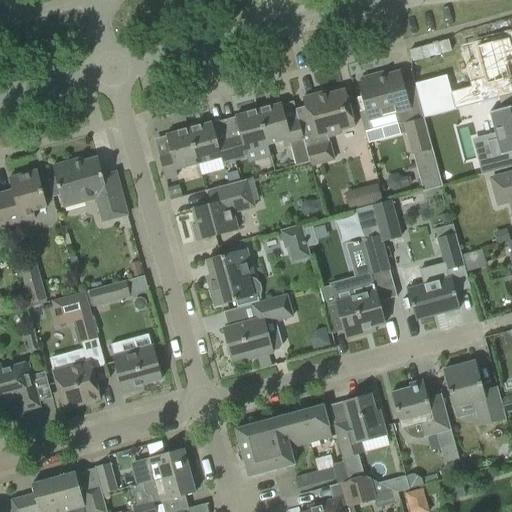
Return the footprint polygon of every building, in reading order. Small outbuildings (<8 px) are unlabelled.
[(446,76),(414,84),(423,118),(511,94),(511,90),(509,79),(511,78),(511,52),(508,38),(476,47),(484,78),(469,82),(470,87),(450,92),(446,76)] [(410,109),(400,72),(386,75),(385,72),(361,79),(362,82),(357,83),(365,111),(358,113),(363,132),(370,130),(370,129),(396,122),(394,114),(410,109)] [(339,131),(354,127),(344,90),(318,97),(318,94),(302,98),(306,112),(296,114),(298,121),(309,163),(311,168),(335,161),(327,138),(340,134),(339,131)] [(296,167),(309,163),(298,121),(287,124),(281,104),(258,110),(268,146),(282,143),(283,149),(290,147),(296,167)] [(497,139),(487,142),(495,171),(495,172),(511,167),(511,106),(489,113),(489,114),(490,114),(497,139)] [(229,140),(230,146),(234,161),(246,158),(244,151),(268,146),(258,110),(234,117),(234,118),(235,118),(240,137),(229,140)] [(404,124),(423,192),(442,187),(424,118),(404,124)] [(234,161),(230,146),(229,140),(217,143),(212,123),(188,129),(198,164),(220,158),(221,165),(234,161)] [(198,164),(188,129),(165,136),(170,156),(159,159),(165,180),(177,177),(175,170),(198,164)] [(63,208),(96,199),(102,222),(127,216),(115,173),(102,176),(97,158),(72,165),(71,161),(52,167),(63,208)] [(0,197),(8,226),(34,219),(32,212),(46,208),(36,171),(8,178),(12,190),(0,193),(0,197)] [(237,172),(227,174),(230,184),(240,182),(237,172)] [(511,173),(491,179),(497,205),(511,200),(511,173)] [(390,178),(388,186),(393,192),(401,190),(410,187),(407,178),(402,180),(398,176),(390,178)] [(192,225),(196,242),(216,236),(239,231),(234,214),(255,209),(247,181),(207,191),(210,205),(192,209),(196,224),(192,225)] [(168,191),(170,198),(181,195),(177,183),(166,186),(168,191)] [(382,202),(377,184),(361,188),(365,206),(382,202)] [(390,200),(371,206),(380,235),(381,242),(400,237),(390,200)] [(452,224),(434,229),(443,263),(445,271),(463,266),(452,224)] [(306,243),(302,225),(280,231),(284,249),(306,243)] [(507,229),(494,232),(497,244),(510,241),(507,229)] [(330,284),(319,287),(324,307),(332,334),(343,332),(345,340),(362,336),(361,331),(385,324),(378,302),(396,297),(391,278),(389,270),(381,242),(380,235),(362,240),(371,271),(330,282),(330,284)] [(252,274),(246,250),(230,254),(206,261),(210,276),(206,277),(214,306),(235,301),(236,308),(256,303),(258,301),(260,298),(261,291),(260,285),(256,280),(252,278),(250,274),(252,274)] [(138,261),(129,264),(132,277),(141,274),(138,261)] [(45,300),(35,262),(18,266),(28,304),(45,300)] [(422,285),(407,290),(415,321),(459,309),(451,279),(466,275),(463,266),(445,271),(443,263),(418,270),(422,285)] [(125,281),(89,291),(93,307),(129,297),(125,281)] [(84,293),(52,302),(58,325),(75,321),(81,343),(96,339),(84,293)] [(256,358),(259,369),(271,366),(268,355),(274,353),(273,351),(279,349),(281,345),(275,321),(292,317),(286,296),(251,305),(255,320),(222,329),(226,345),(224,348),(226,356),(230,358),(231,361),(249,357),(249,359),(256,358)] [(56,327),(60,351),(77,348),(73,324),(56,327)] [(314,330),(310,339),(312,349),(329,344),(325,328),(314,330)] [(112,357),(122,394),(135,390),(134,386),(161,379),(152,346),(112,357)] [(100,400),(89,361),(52,371),(63,410),(100,400)] [(442,370),(452,407),(474,402),(480,427),(506,420),(504,413),(500,399),(497,387),(483,390),(475,361),(442,370)] [(2,370),(1,365),(0,365),(0,404),(20,399),(23,411),(39,407),(27,363),(2,370)] [(409,387),(390,392),(396,412),(400,428),(420,423),(424,438),(451,431),(446,413),(441,394),(427,398),(424,386),(416,382),(408,384),(409,387)] [(348,421),(334,425),(343,459),(349,481),(364,477),(358,455),(364,454),(362,443),(386,436),(379,411),(375,412),(370,394),(342,402),(348,421)] [(511,410),(511,395),(500,399),(504,413),(511,410)] [(310,443),(331,437),(323,406),(301,411),(310,443)] [(310,443),(301,411),(281,417),(287,441),(289,449),(310,443)] [(287,441),(281,417),(235,430),(241,453),(287,441)] [(294,464),(290,449),(289,449),(287,441),(241,453),(248,477),(294,464)] [(455,445),(440,449),(444,463),(458,459),(455,445)] [(141,481),(142,484),(189,471),(183,449),(135,462),(141,481)] [(117,490),(115,483),(110,463),(94,468),(99,486),(102,495),(117,490)] [(334,468),(336,478),(338,483),(347,480),(343,464),(333,466),(333,468),(334,468)] [(336,478),(334,468),(333,468),(324,471),(327,480),(336,478)] [(189,471),(142,484),(146,495),(148,496),(151,496),(153,503),(161,501),(161,502),(195,493),(189,471)] [(327,480),(324,471),(314,473),(317,483),(327,480)] [(53,479),(61,511),(106,511),(102,495),(99,486),(80,491),(75,473),(53,479)] [(317,483),(314,473),(305,476),(308,486),(317,483)] [(413,474),(405,476),(409,489),(422,486),(420,478),(413,474)] [(308,486),(305,476),(295,479),(298,488),(308,486)] [(405,476),(395,479),(398,492),(409,489),(405,476)] [(320,509),(308,511),(343,511),(342,509),(374,500),(377,508),(395,503),(391,490),(369,478),(365,477),(364,477),(349,481),(329,487),(333,500),(318,504),(320,509)] [(12,500),(12,501),(16,508),(17,511),(61,511),(53,479),(31,485),(34,495),(12,500)] [(17,511),(16,508),(12,501),(2,511),(17,511)]
